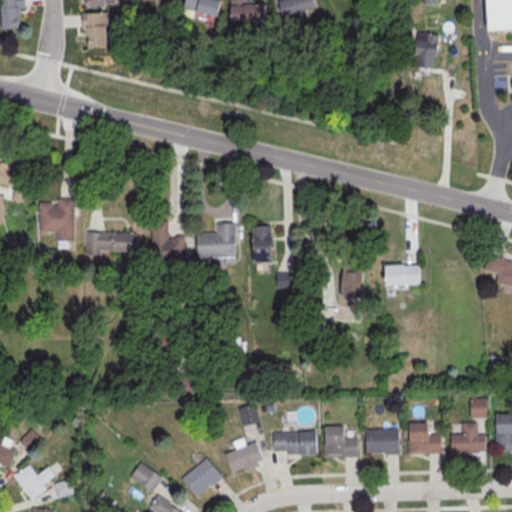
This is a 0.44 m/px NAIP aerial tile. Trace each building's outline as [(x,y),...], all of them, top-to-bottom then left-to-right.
[(0,11),(0,0),(24,0),(25,12),(19,13),(21,34),(2,35),(0,11)] [(186,0),(184,9),(218,15),(221,0),(186,0)] [(264,20),(264,4),(247,4),(246,0),(230,0),(231,20),(264,20)] [(315,0),(278,0),(282,15),(317,8),(315,0)] [(487,0),(511,0),(511,29),(490,31),(487,0)] [(86,45),(108,45),(108,12),(86,12),(86,45)] [(417,33),(439,35),(436,59),(434,59),(433,72),(416,70),(417,59),(414,58),(417,33)] [(24,201),(28,166),(0,162),(0,183),(15,185),(13,199),(24,201)] [(74,199),(74,241),(56,241),(56,232),(39,232),(39,202),(52,202),(52,205),(58,205),(58,199),(74,199)] [(150,220),(151,269),(185,268),(184,238),(181,236),(177,235),(175,238),(168,238),(168,220),(150,220)] [(234,223),(236,257),(197,259),(196,234),(216,233),(216,223),(234,223)] [(270,226),(271,262),(252,263),(252,237),(256,237),(256,226),(270,226)] [(86,232),(137,235),(136,252),(100,250),(100,257),(85,256),(86,232)] [(511,260),(511,286),(495,282),(497,272),(483,269),(486,255),(511,260)] [(383,264),(384,288),(419,286),(418,265),(402,266),(402,263),(383,264)] [(360,265),(358,298),(338,297),(341,264),(360,265)] [(275,274),(288,274),(293,274),(293,289),(276,289),(275,274)] [(176,397),(198,397),(198,378),(176,378),(176,397)] [(471,400),(486,400),(486,416),(471,417),(471,400)] [(260,421),(256,403),(238,407),(242,425),(260,421)] [(496,413),(511,413),(511,450),(505,450),(505,444),(497,444),(496,413)] [(408,422),(427,422),(427,434),(441,434),(442,453),(409,453),(408,422)] [(476,422),(462,422),(462,433),(450,433),(450,453),(486,453),(486,433),(476,433),(476,422)] [(324,425),(343,425),(343,437),(357,437),(357,455),(324,456),(324,425)] [(365,429),(398,428),(399,452),(365,453),(365,429)] [(273,431),(316,430),(317,453),(286,453),(286,450),(273,451),(273,431)] [(17,441),(3,437),(1,444),(0,443),(0,463),(9,466),(17,441)] [(233,474),(265,461),(257,441),(247,445),(244,438),(232,442),(236,450),(225,455),(233,474)] [(206,457),(181,478),(196,496),(221,475),(206,457)] [(162,477),(141,462),(131,476),(152,492),(162,477)] [(14,476),(32,499),(49,486),(46,483),(56,475),(48,465),(37,473),(30,463),(14,476)] [(55,484),(58,496),(73,493),(70,480),(55,484)] [(182,511),(159,493),(149,506),(157,511),(182,511)]
